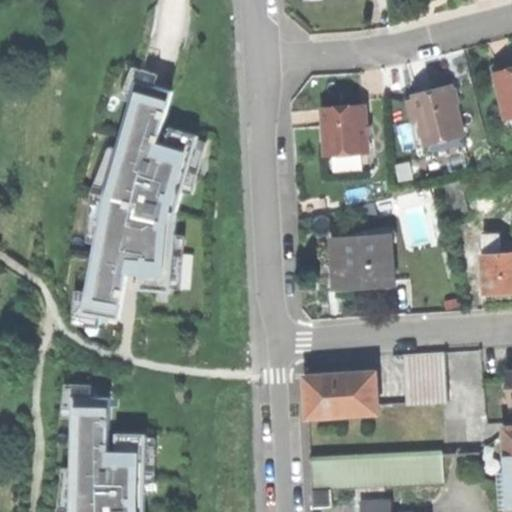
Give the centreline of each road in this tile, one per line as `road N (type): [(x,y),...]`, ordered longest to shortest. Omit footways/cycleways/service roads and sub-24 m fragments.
road 1 (residential): [(261,59),(268,283),(281,341)]
road 2 (residential): [(261,59),(390,48),(511,13)]
road 3 (residential): [(281,341),(511,327)]
road 4 (residential): [(281,341),(288,511)]
